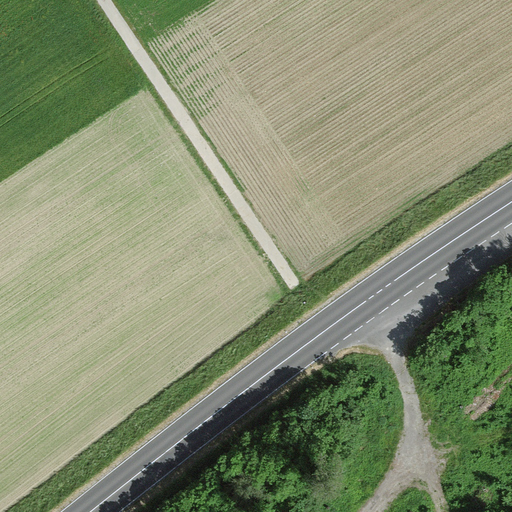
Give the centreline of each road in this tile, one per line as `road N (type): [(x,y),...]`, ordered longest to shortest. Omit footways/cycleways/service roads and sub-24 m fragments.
road 1 (primary): [(88,511),(374,294),(511,201)]
road 2 (track): [(104,0),(293,283)]
road 3 (track): [(370,511),(422,459),(399,344),(374,294)]
